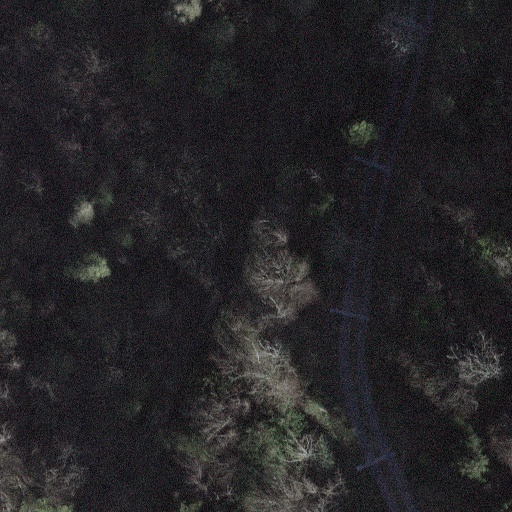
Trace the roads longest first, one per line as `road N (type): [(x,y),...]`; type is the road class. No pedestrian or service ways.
road 1 (track): [(409,0),(387,210),(430,511)]
road 2 (trunk): [(99,0),(0,272)]
